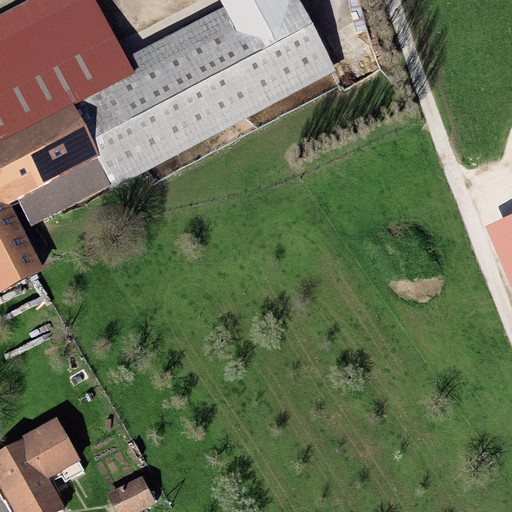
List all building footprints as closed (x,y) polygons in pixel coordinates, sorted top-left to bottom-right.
[(85,1),(0,44),(0,115),(114,58),(85,1)] [(64,112),(0,144),(0,298),(36,280),(14,237),(0,211),(91,165),(64,112)] [(0,211),(14,237),(104,191),(91,165),(0,211)] [(235,266),(210,281),(219,297),(244,281),(235,266)] [(32,440),(0,457),(0,499),(7,511),(57,511),(41,482),(52,475),(32,440)] [(136,484),(104,500),(109,511),(139,511),(148,508),(136,484)]
